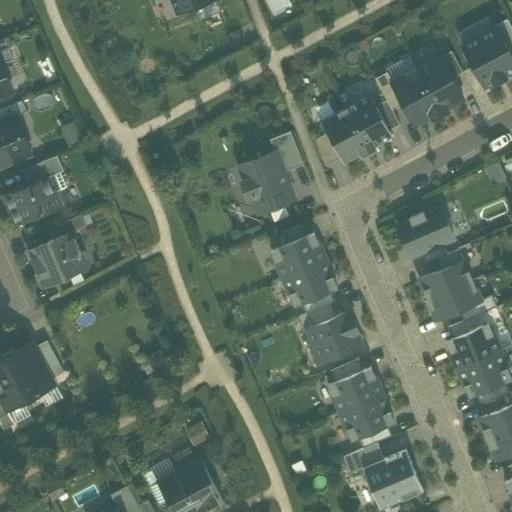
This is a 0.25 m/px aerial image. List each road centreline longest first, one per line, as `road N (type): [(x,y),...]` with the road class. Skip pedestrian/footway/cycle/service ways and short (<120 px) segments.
road 1 (residential): [(477,511),(346,209)]
road 2 (residential): [(346,209),(511,120)]
